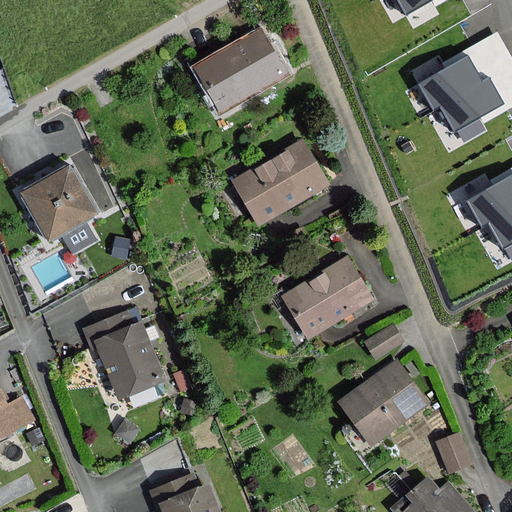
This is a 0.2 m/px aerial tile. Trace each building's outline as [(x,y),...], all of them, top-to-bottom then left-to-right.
[(425,0),(402,0),(407,10),(425,0)] [(196,70),(219,111),(283,75),(260,34),(196,70)] [(423,84),(435,108),(443,104),(456,128),(501,104),(489,80),(481,84),(468,60),(423,84)] [(233,182),(257,225),(326,187),(302,144),(233,182)] [(18,193),(46,243),(94,216),(66,166),(18,193)] [(511,239),(511,178),(470,201),(483,224),(491,220),(504,244),(511,239)] [(283,295),(305,337),(369,302),(347,261),(283,295)] [(163,382),(139,323),(130,326),(124,313),(83,329),(92,351),(96,349),(117,401),(163,382)] [(402,342),(393,327),(366,343),(375,358),(402,342)] [(426,404),(395,362),(340,403),(371,445),(426,404)] [(0,439),(33,421),(20,398),(5,406),(0,396),(0,439)] [(459,434),(436,444),(449,473),(472,464),(459,434)] [(217,511),(206,485),(193,491),(188,476),(151,491),(159,511),(217,511)] [(439,491),(427,477),(408,493),(406,495),(391,508),(394,511),(473,511),(448,483),(439,491)]
